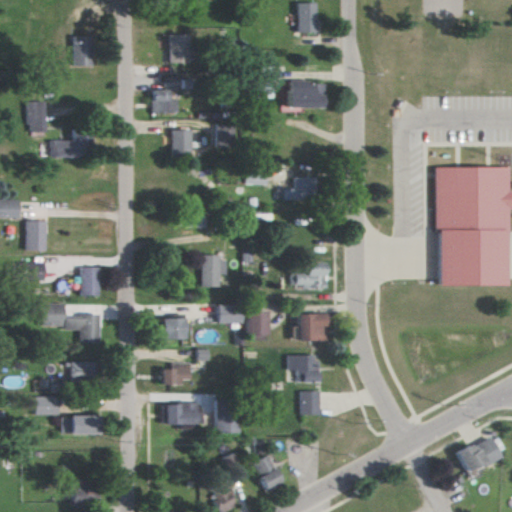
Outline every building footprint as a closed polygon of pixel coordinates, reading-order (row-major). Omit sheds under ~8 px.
[(313,2),(294,3),(294,32),(313,32),(313,2)] [(166,63),(187,63),(187,34),(166,34),(166,63)] [(88,36),(69,37),(70,66),(89,65),(88,36)] [(284,107),(319,108),(319,82),(284,81),(284,107)] [(149,113),(175,113),(175,99),(173,99),(173,90),(149,90),(149,113)] [(43,101),(24,101),(23,131),(42,131),(43,101)] [(212,123),(212,147),(230,147),(229,123),(212,123)] [(187,153),(188,130),(170,129),(169,152),(187,153)] [(78,156),(77,132),(68,132),(69,140),(46,140),(46,157),(78,156)] [(502,285),(501,256),(501,231),(503,231),(504,210),(510,210),(509,191),(504,192),(504,167),(431,167),(431,229),(434,229),(434,256),(434,286),(502,285)] [(290,188),(276,188),(276,198),(309,199),(310,177),(290,176),(290,188)] [(15,199),(0,199),(0,217),(16,218),(15,199)] [(200,226),(201,213),(188,212),(188,225),(200,226)] [(43,220),(22,220),(21,250),(42,250),(43,220)] [(196,286),(215,287),(215,274),(221,274),(222,256),(197,255),(196,286)] [(10,262),(9,280),(41,281),(42,263),(10,262)] [(321,288),(321,262),(302,262),(302,274),(290,274),(290,287),(321,288)] [(96,295),(96,267),(77,267),(76,295),(96,295)] [(96,314),(62,314),(62,303),(38,303),(38,327),(76,327),(75,343),(96,343),(96,314)] [(212,323),(237,323),(238,304),(213,304),(212,323)] [(287,341),(321,340),(320,313),(291,314),(291,327),(286,327),(287,341)] [(156,338),(179,338),(180,317),(156,317),(156,338)] [(315,381),(315,355),(283,355),(284,381),(315,381)] [(87,361),(66,362),(66,379),(87,379),(87,361)] [(155,369),(156,383),(185,382),(184,362),(165,363),(166,368),(155,369)] [(63,390),(63,378),(50,378),(49,389),(63,390)] [(315,391),(295,391),(296,415),(315,414),(315,391)] [(30,396),(30,415),(55,414),(55,396),(30,396)] [(210,399),(210,433),(231,432),(230,399),(210,399)] [(156,405),(157,424),(173,424),(173,429),(187,429),(187,423),(195,423),(194,405),(156,405)] [(95,415),(63,415),(63,421),(57,421),(56,434),(94,434),(95,415)] [(485,436),(496,456),(465,472),(454,452),(485,436)] [(277,486),(265,455),(249,461),(261,492),(277,486)] [(68,505),(93,505),(92,479),(68,480),(68,505)]
